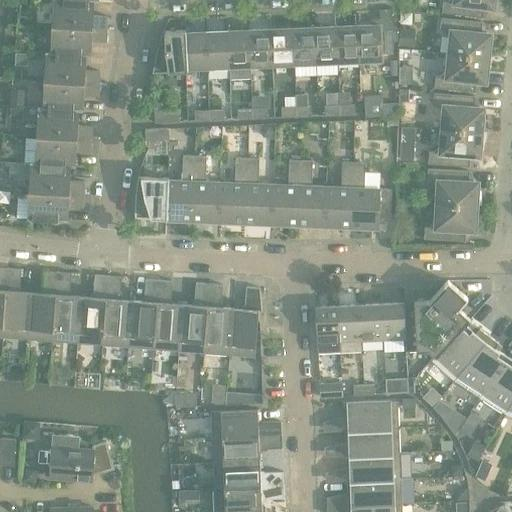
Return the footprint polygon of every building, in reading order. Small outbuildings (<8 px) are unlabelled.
[(55,0),(54,27),(107,30),(108,17),(92,16),(93,2),(63,0),(55,0)] [(450,0),(448,2),(444,1),(443,13),(483,19),(485,8),(489,9),(490,10),(493,4),(495,0),(494,0),(450,0)] [(450,38),(448,55),(490,59),(490,56),(490,53),(490,50),(490,45),(489,42),(489,39),(488,33),(486,33),(482,33),(483,23),(442,19),(441,31),(445,32),(450,38)] [(381,25),(358,26),(360,62),(382,61),(382,55),(394,55),(393,31),(381,31),(381,25)] [(358,26),(337,27),(338,63),(360,62),(358,26)] [(54,27),(52,53),(52,55),(86,57),(86,58),(91,58),(91,42),(106,43),(107,30),(54,27)] [(337,27),(315,28),(317,64),(338,63),(337,27)] [(315,28),(294,29),(295,65),(317,64),(315,28)] [(294,29),(272,30),(273,66),(295,65),(294,29)] [(400,29),(399,47),(413,48),(414,30),(400,29)] [(272,30),(250,31),(251,67),(273,66),(272,30)] [(164,32),(153,74),(187,72),(185,31),(164,32)] [(186,31),(185,31),(187,72),(188,72),(188,70),(208,69),(207,33),(186,34),(186,31)] [(250,31),(228,32),(230,68),(230,80),(252,79),(251,67),(250,31)] [(228,32),(207,33),(208,69),(230,68),(228,32)] [(47,53),(46,82),(99,85),(100,72),(85,71),(86,58),(86,57),(52,55),(52,53),(47,53)] [(490,59),(448,55),(447,72),(440,77),(436,77),(435,89),(476,93),(477,83),(481,83),(483,84),(484,80),(487,74),(488,70),(488,67),(489,64),(490,59)] [(412,68),(400,68),(400,84),(412,84),(412,68)] [(46,82),(45,108),(45,110),(78,112),(83,113),(84,97),(99,98),(99,85),(46,82)] [(443,113),(441,130),(483,133),(483,128),(483,124),(483,119),(482,116),(481,112),(480,107),(478,108),(474,107),(475,97),(434,94),(433,107),(438,107),(443,113)] [(372,104),(373,114),(384,114),(383,104),(372,104)] [(351,105),(340,106),(340,116),(351,115),(351,105)] [(340,116),(340,106),(329,106),(329,116),(340,116)] [(297,117),(297,107),(286,108),(286,118),(297,117)] [(308,107),(297,107),(297,117),(308,117),(308,107)] [(40,108),(38,137),(92,140),(92,127),(77,127),(78,112),(45,110),(45,108),(40,108)] [(253,119),(253,109),(242,110),(242,120),(253,119)] [(264,109),(253,109),(253,119),(264,119),(264,109)] [(155,111),(155,112),(156,123),(179,122),(178,110),(155,111)] [(210,121),(210,111),(199,111),(199,121),(210,121)] [(221,111),(210,111),(210,121),(221,121),(221,111)] [(146,130),(146,141),(146,142),(169,141),(169,129),(146,130)] [(483,133),(441,130),(440,147),(434,152),(430,152),(429,164),(470,167),(470,157),(475,158),(476,158),(478,154),(480,150),(481,147),(481,144),(482,141),(482,138),(483,133)] [(38,137),(26,137),(25,164),(32,164),(32,163),(37,164),(37,165),(71,167),(70,168),(75,168),(76,152),(91,153),(92,140),(38,137)] [(401,144),(400,160),(414,160),(415,145),(401,144)] [(168,178),(167,220),(168,220),(168,217),(173,217),(178,219),(183,221),(188,222),(193,222),(195,157),(184,156),(183,182),(169,181),(169,179),(168,178)] [(195,157),(193,222),(197,222),(202,222),(205,221),(208,220),(213,219),(220,219),(221,183),(206,183),(207,157),(195,157)] [(221,183),(220,219),(226,219),(229,221),(236,223),(238,223),(242,224),(246,224),(248,159),(236,158),(235,184),(221,183)] [(248,159),(246,224),(251,224),(256,224),(260,223),(264,222),(266,221),(273,221),(274,185),(259,185),(260,159),(248,159)] [(274,185),(273,221),(279,222),(284,224),(289,225),(294,226),(299,227),(302,161),(290,160),(289,186),(274,185)] [(302,161),(299,227),(303,227),(305,226),(309,226),(313,225),(315,225),(319,223),(325,224),(327,188),(312,187),(313,161),(302,161)] [(32,163),(32,164),(31,192),(84,195),(85,182),(70,181),(70,168),(71,167),(37,165),(37,164),(32,163)] [(327,188),(325,224),(331,224),(335,225),(340,227),(344,228),(348,228),(352,229),(355,163),(343,163),(342,188),(327,188)] [(355,163),(352,229),(355,229),(358,229),(362,228),(367,227),(372,225),(379,226),(380,216),(391,216),(392,190),(365,189),(366,164),(355,163)] [(437,188),(436,205),(478,207),(478,206),(478,201),(478,196),(477,193),(477,190),(476,187),(476,184),(475,181),(473,182),(469,182),(469,172),(428,170),(428,182),(432,182),(437,188)] [(139,177),(136,218),(167,220),(168,178),(139,177)] [(84,195),(31,192),(29,221),(68,223),(68,207),(83,208),(84,195)] [(478,207),(436,205),(435,222),(429,228),(425,227),(424,240),(466,242),(466,232),(470,232),(472,233),(473,230),(474,227),(475,224),(477,218),(477,215),(478,212),(478,207)] [(0,337),(3,338),(8,269),(0,267),(0,337)] [(8,269),(3,338),(28,340),(32,293),(20,292),(22,270),(8,269)] [(32,293),(28,340),(53,342),(59,273),(45,272),(43,294),(32,293)] [(59,273),(53,342),(78,344),(82,297),(70,296),(72,274),(59,273)] [(82,297),(78,344),(103,346),(109,276),(95,275),(94,298),(82,297)] [(109,276),(103,346),(129,348),(132,301),(121,300),(122,277),(109,276)] [(132,301),(129,348),(154,350),(160,280),(146,279),(144,302),(132,301)] [(160,280),(154,350),(179,351),(183,305),(171,304),(173,282),(160,280)] [(414,303),(417,352),(429,351),(435,357),(432,360),(433,361),(470,319),(459,310),(468,300),(448,281),(429,302),(414,303)] [(183,305),(179,351),(205,353),(210,284),(196,283),(195,306),(183,305)] [(210,284),(205,353),(230,355),(233,309),(222,308),(223,286),(210,284)] [(233,309),(230,355),(256,357),(259,312),(262,312),(260,288),(247,287),(245,310),(233,309)] [(404,303),(382,304),(384,341),(406,340),(404,303)] [(382,304),(360,306),(362,342),(384,341),(382,304)] [(360,306),(339,307),(341,353),(363,352),(362,342),(360,306)] [(316,308),(318,344),(318,354),(341,353),(339,307),(316,308)] [(470,319),(433,361),(455,381),(490,336),(481,329),(476,334),(467,325),(471,320),(470,319)] [(490,336),(455,381),(481,398),(508,357),(496,349),(499,343),(490,336)] [(511,359),(508,357),(481,398),(506,415),(511,404),(511,359)] [(398,384),(399,394),(409,393),(409,383),(398,384)] [(343,384),(320,385),(321,398),(343,397),(343,384)] [(375,385),(364,386),(365,396),(375,395),(375,385)] [(365,396),(364,386),(354,386),(355,396),(365,396)] [(212,391),(212,402),(224,403),(225,392),(212,391)] [(186,393),(177,393),(177,405),(186,405),(186,393)] [(415,399),(403,399),(403,408),(415,408),(415,399)] [(440,401),(434,408),(437,412),(440,415),(443,418),(450,407),(440,401)] [(344,421),(344,431),(400,428),(399,402),(348,404),(349,421),(344,421)] [(212,412),(213,439),(282,436),(282,422),(259,423),(258,410),(212,412)] [(24,423),(23,438),(40,440),(41,424),(41,421),(25,420),(24,423)] [(400,428),(344,431),(350,431),(350,446),(345,447),(345,456),(401,454),(400,428)] [(282,436),(213,439),(214,464),(261,462),(260,450),(283,449),(282,436)] [(53,442),(53,447),(51,479),(92,482),(93,476),(115,470),(107,442),(95,445),(94,445),(94,450),(79,449),(80,444),(78,440),(67,437),(56,438),(53,442)] [(0,465),(15,467),(17,440),(0,438),(0,465)] [(477,441),(469,455),(479,461),(487,447),(477,441)] [(452,442),(442,442),(442,451),(453,451),(452,442)] [(401,454),(345,456),(345,457),(351,456),(351,472),(346,472),(346,481),(402,479),(401,454)] [(482,461),(476,477),(484,480),(491,465),(482,461)] [(261,462),(214,464),(215,489),(284,486),(284,473),(261,473),(261,462)] [(462,466),(452,467),(452,477),(463,477),(462,466)] [(24,469),(23,481),(35,481),(36,469),(24,469)] [(402,479),(346,481),(346,482),(352,482),(352,497),(347,497),(347,506),(403,504),(402,479)] [(284,486),(215,489),(216,511),(262,511),(262,500),(285,499),(284,486)]
